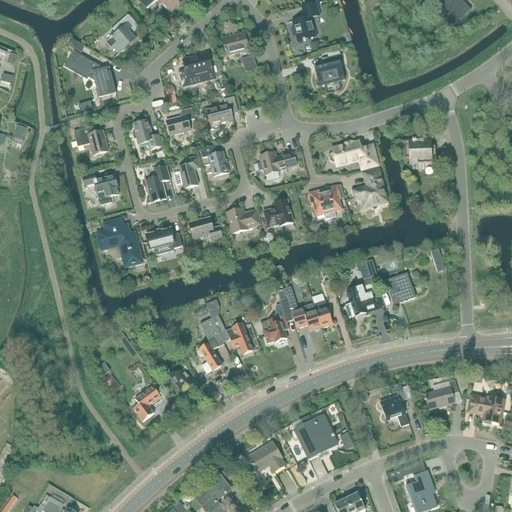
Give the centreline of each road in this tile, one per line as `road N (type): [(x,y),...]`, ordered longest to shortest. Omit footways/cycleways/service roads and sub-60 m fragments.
road 1 (residential): [(238,168),(239,197),(147,219),(139,214),(116,123),(120,112),(151,103),(146,71),(235,0)]
road 2 (tertiary): [(127,511),(217,436),(280,399),(346,371),(466,348)]
road 3 (unclassified): [(466,348),(446,100)]
road 4 (residential): [(444,442),(463,500),(481,503),(492,447),(466,442)]
road 5 (residential): [(308,131),(350,129),(446,100)]
road 6 (residential): [(290,128),(260,23),(237,0)]
